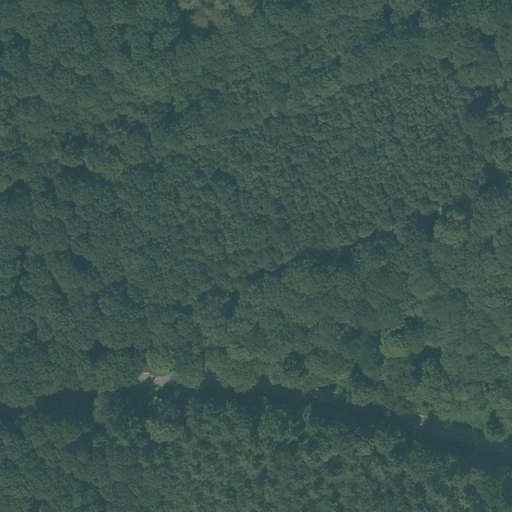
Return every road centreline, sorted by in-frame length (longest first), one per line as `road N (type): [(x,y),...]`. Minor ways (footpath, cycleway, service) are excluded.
road 1 (unknown): [(0,171),(131,148),(511,11)]
road 2 (secondary): [(511,452),(339,399),(185,376),(78,383),(0,399)]
road 3 (track): [(256,0),(55,77),(0,89)]
